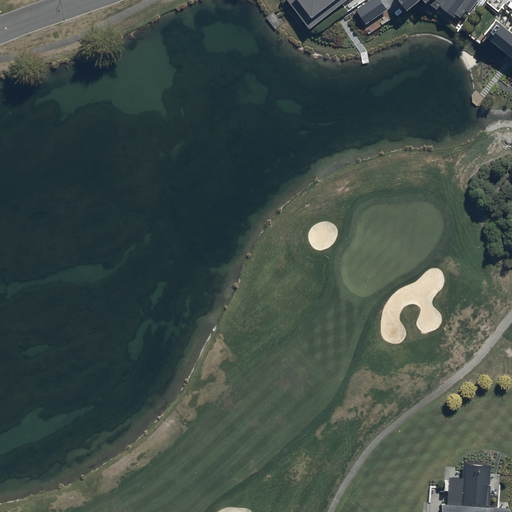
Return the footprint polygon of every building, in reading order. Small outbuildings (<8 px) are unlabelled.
[(285,0),(308,30),(347,0),(285,0)] [(380,0),(368,0),(356,9),(367,25),(388,10),(380,0)] [(397,0),(408,13),(422,1),(426,5),(430,3),(436,11),(440,8),(454,19),(457,16),(461,19),(475,0),(397,0)] [(511,35),(495,22),(483,36),(487,40),(481,46),(501,62),(506,56),(511,60),(511,35)] [(490,467),(464,465),(463,479),(449,478),(448,504),(442,504),(441,511),(510,511),(510,509),(487,508),(490,467)]
